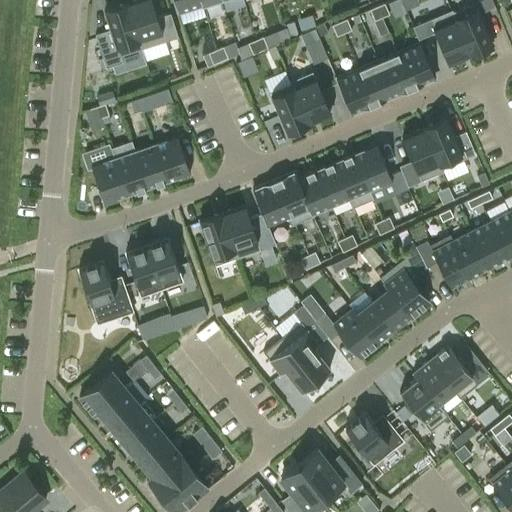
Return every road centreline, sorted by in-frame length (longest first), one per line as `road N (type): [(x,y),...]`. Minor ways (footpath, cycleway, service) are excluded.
road 1 (residential): [(47,244),(511,59)]
road 2 (residential): [(511,278),(454,308),(196,511)]
road 3 (residential): [(67,0),(47,244)]
road 4 (residential): [(47,244),(39,431)]
